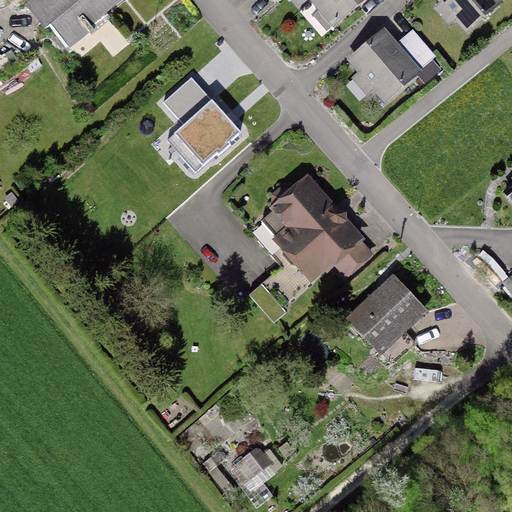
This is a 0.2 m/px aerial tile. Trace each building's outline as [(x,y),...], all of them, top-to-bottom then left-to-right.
[(88,35),(105,21),(99,13),(115,0),(36,0),(26,9),(44,30),(47,28),(63,48),(85,31),(88,35)] [(333,26),(363,0),(311,0),(311,1),(333,26)] [(491,0),(438,0),(465,31),(496,5),(491,0)] [(380,35),(350,61),(384,101),(414,75),(380,35)] [(332,263),(343,277),(367,255),(340,224),(342,222),(342,215),(337,210),(331,210),(329,212),(303,183),(290,195),(287,192),(278,191),(271,197),(270,206),(286,224),(285,225),(282,230),(282,236),(284,242),(287,246),(281,251),(280,257),(289,267),(295,267),(297,266),(307,278),(323,265),(326,268),(332,263)] [(511,187),(502,195),(511,207),(511,187)] [(391,280),(347,321),(373,348),(393,329),(398,335),(421,312),(391,280)] [(265,465),(255,452),(243,462),(253,475),(265,465)]
